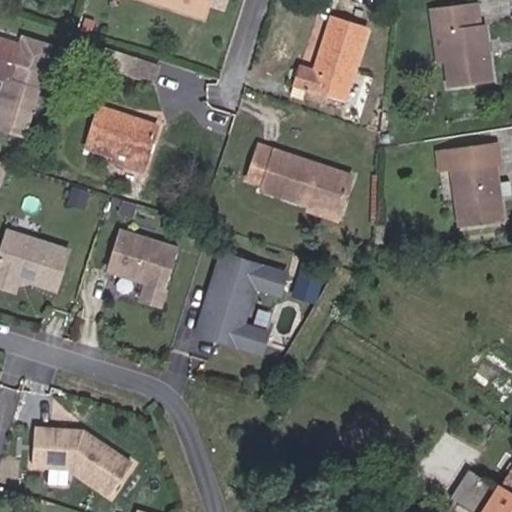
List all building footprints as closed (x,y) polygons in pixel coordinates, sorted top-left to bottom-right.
[(479,3),(427,9),(435,64),(443,63),(447,88),(496,83),(484,25),(479,3)] [(0,51),(28,61),(40,26),(0,12),(0,51)] [(290,87),(304,91),(301,99),(325,107),(328,101),(345,105),(370,29),(330,16),(311,69),(298,65),(290,87)] [(105,45),(99,64),(158,81),(164,62),(105,45)] [(108,126),(165,145),(177,110),(120,91),(108,126)] [(0,165),(8,140),(1,138),(0,141),(0,165)] [(360,203),(371,172),(280,138),(269,169),(282,174),(280,180),(330,199),(331,193),(360,203)] [(0,165),(20,173),(29,147),(8,140),(0,165)] [(482,226),(511,221),(511,142),(459,151),(462,170),(473,168),(482,226)] [(104,192),(109,178),(92,172),(87,186),(104,192)] [(145,186),(135,183),(133,189),(143,192),(145,186)] [(154,204),(159,191),(145,186),(143,192),(140,199),(154,204)] [(329,203),(356,213),(360,203),(331,193),(330,199),(329,203)] [(89,236),(27,216),(10,269),(35,277),(40,264),(76,276),(89,236)] [(179,248),(118,229),(103,276),(143,286),(137,304),(160,310),(179,248)] [(288,273),(219,252),(193,336),(263,357),(269,333),(244,323),(255,292),(281,300),(288,273)] [(336,284),(341,267),(324,262),(318,278),(336,284)] [(105,418),(57,414),(53,451),(92,455),(132,483),(153,451),(105,418)] [(464,468),(450,499),(471,509),(486,478),(464,468)] [(511,482),(499,501),(511,510),(511,482)] [(185,511),(187,509),(158,500),(154,511),(185,511)]
